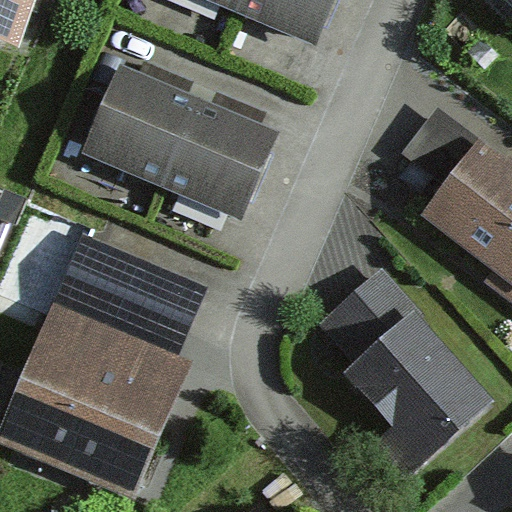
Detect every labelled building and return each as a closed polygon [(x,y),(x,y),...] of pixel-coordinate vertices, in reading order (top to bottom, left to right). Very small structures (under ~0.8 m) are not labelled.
[(48,0),(0,0),(0,34),(32,46),(48,0)] [(333,0),(214,0),(314,44),(333,0)] [(274,130),(118,64),(81,152),(236,218),(274,130)] [(511,161),(489,144),(435,214),(511,273),(511,161)] [(508,401),(391,264),(321,323),(437,460),(508,401)] [(198,369),(56,320),(12,446),(154,495),(198,369)]
